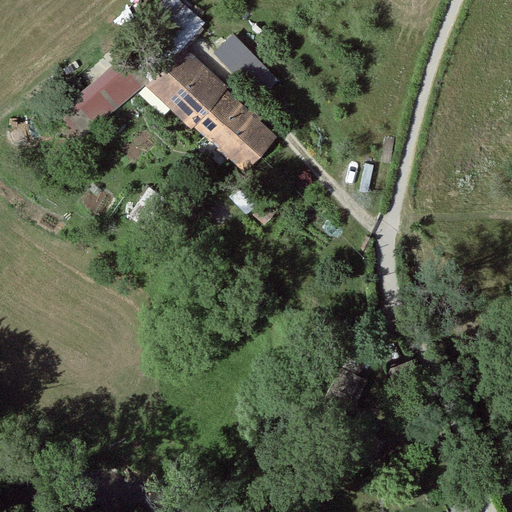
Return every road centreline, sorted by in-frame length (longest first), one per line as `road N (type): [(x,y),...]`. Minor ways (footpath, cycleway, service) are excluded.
road 1 (residential): [(457,0),(417,114),(389,260),(491,511)]
road 2 (track): [(388,240),(247,91),(191,46),(132,46),(64,74),(0,123)]
